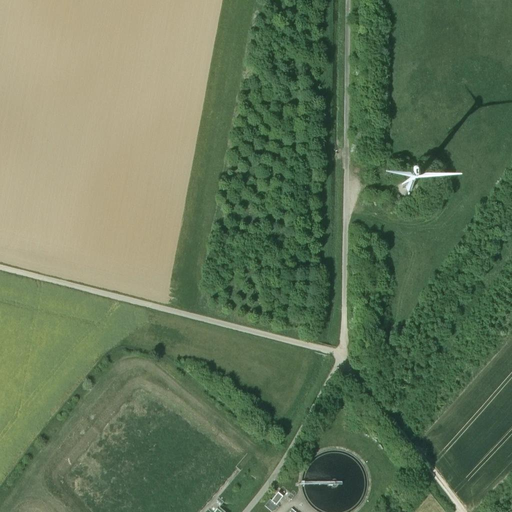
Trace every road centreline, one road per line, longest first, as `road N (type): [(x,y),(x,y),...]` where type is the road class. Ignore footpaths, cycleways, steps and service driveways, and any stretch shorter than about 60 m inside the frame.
road 1 (track): [(244,511),(342,356),(347,0)]
road 2 (track): [(0,269),(342,356)]
road 3 (track): [(460,511),(342,356)]
